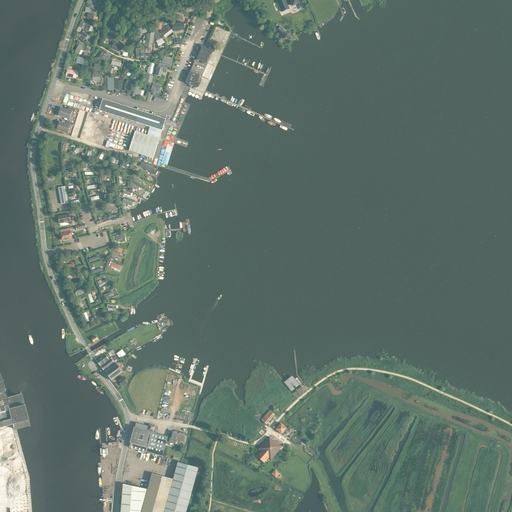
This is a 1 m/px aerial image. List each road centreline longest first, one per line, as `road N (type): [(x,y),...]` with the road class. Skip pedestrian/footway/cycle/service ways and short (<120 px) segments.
road 1 (tertiary): [(128,417),(49,270),(34,181),(35,137),(81,0)]
road 2 (unclassified): [(128,417),(251,443),(277,421)]
